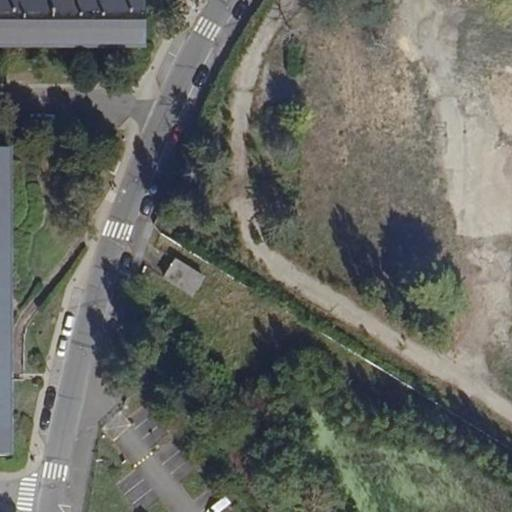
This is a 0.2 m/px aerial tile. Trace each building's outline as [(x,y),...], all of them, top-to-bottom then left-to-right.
[(144,0),(0,0),(0,45),(144,46),(144,0)] [(447,0),(447,20),(482,20),(482,0),(447,0)] [(511,21),(483,21),(482,58),(466,58),(466,88),(511,88),(511,21)] [(307,25),(307,250),(323,250),(323,273),(380,272),(380,253),(411,253),(410,81),(367,81),(367,25),(307,25)] [(11,151),(0,150),(0,455),(11,455),(11,151)] [(175,261),(165,278),(193,296),(204,278),(175,261)] [(511,346),(496,345),(493,397),(511,398),(511,346)]
